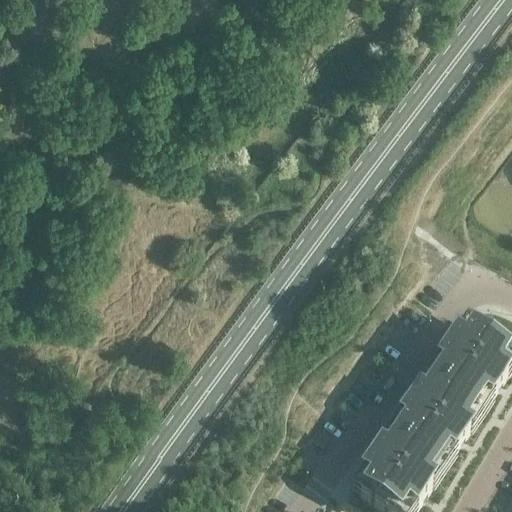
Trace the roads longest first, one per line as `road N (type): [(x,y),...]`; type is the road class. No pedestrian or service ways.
road 1 (primary): [(486,0),(111,511)]
road 2 (residential): [(511,301),(472,292),(452,304),(300,511)]
